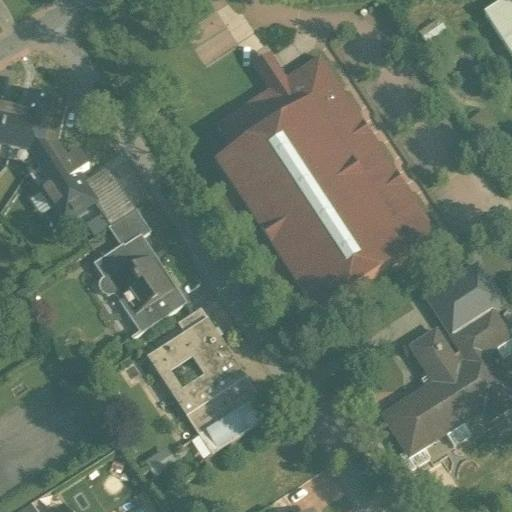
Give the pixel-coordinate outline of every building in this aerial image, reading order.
[(511,0),(508,0),(484,16),(511,59),(511,0)] [(285,83),(280,74),(271,80),(263,85),(269,94),(216,129),(233,155),(214,168),(225,185),(207,197),(286,316),(303,304),(315,321),(437,240),(319,60),(285,83)] [(93,204),(54,142),(61,104),(31,98),(27,118),(0,112),(0,149),(30,156),(61,205),(54,210),(63,224),(93,204)] [(483,140),(497,133),(488,113),(473,120),(483,140)] [(135,215),(115,183),(97,195),(103,205),(97,209),(111,230),(135,215)] [(111,230),(109,232),(121,251),(123,253),(138,243),(149,236),(135,215),(111,230)] [(138,243),(123,253),(121,251),(98,266),(108,280),(102,284),(100,287),(99,291),(100,295),(102,298),(106,300),(109,301),(113,300),(115,300),(118,300),(120,301),(123,303),(144,335),(185,309),(174,292),(171,293),(156,271),(149,275),(145,268),(152,264),(138,243)] [(423,300),(451,342),(466,332),(465,331),(491,314),(493,317),(508,307),(479,263),(423,300)] [(200,313),(177,328),(183,338),(206,323),(200,313)] [(390,434),(404,456),(399,460),(409,475),(429,462),(423,453),(434,445),(433,443),(444,436),(453,449),(470,439),(461,425),(471,418),(470,416),(481,409),(491,424),(503,416),(508,425),(511,423),(511,399),(485,358),(495,351),(502,361),(511,353),(511,333),(506,336),(493,317),(491,314),(465,331),(466,332),(451,342),(460,356),(452,361),(435,334),(409,352),(427,379),(421,384),(427,393),(412,403),(411,401),(386,418),(394,431),(390,434)] [(183,338),(147,362),(211,459),(249,434),(236,415),(228,403),(250,389),(206,323),(183,338)] [(250,389),(228,403),(236,415),(258,401),(250,389)] [(258,401),(236,415),(249,434),(271,420),(258,401)] [(146,464),(156,481),(178,468),(168,451),(146,464)]
